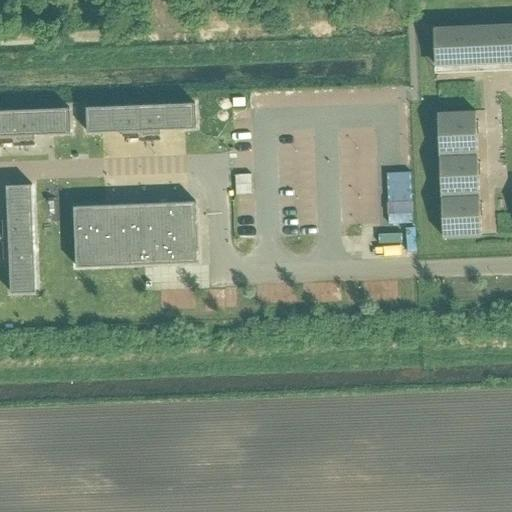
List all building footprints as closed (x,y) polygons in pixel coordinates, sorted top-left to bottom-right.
[(511,24),(434,28),(436,66),(446,66),(446,68),(459,67),(459,65),(487,64),(487,66),(500,65),(500,63),(511,62),(511,24)] [(201,105),(93,109),(94,134),(202,129),(201,105)] [(75,110),(0,112),(0,137),(76,134),(75,110)] [(480,203),(479,175),(481,175),(480,162),(478,162),(477,135),(479,135),(479,121),(477,121),(476,111),(438,113),(444,238),(482,236),(481,216),(483,216),(482,203),(480,203)] [(390,172),(392,222),(416,221),(413,171),(390,172)] [(34,186),(9,187),(14,294),(39,293),(34,186)] [(198,263),(195,203),(75,208),(77,268),(198,263)]
